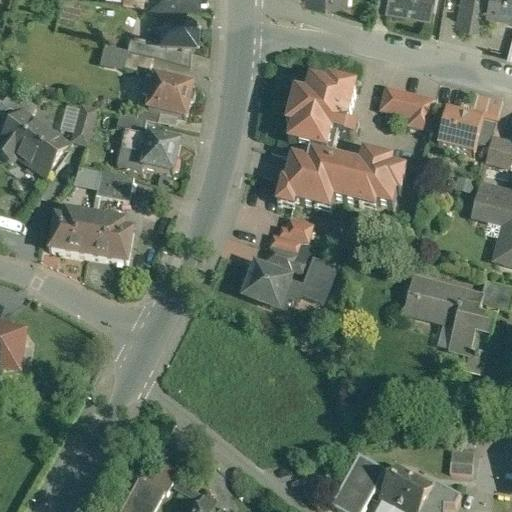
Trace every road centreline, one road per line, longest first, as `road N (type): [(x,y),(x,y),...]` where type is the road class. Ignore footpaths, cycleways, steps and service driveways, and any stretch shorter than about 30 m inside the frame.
road 1 (secondary): [(148,336),(212,191),(242,63),(244,17)]
road 2 (residential): [(244,17),(511,82)]
road 3 (residential): [(126,377),(310,511)]
road 4 (residential): [(0,267),(148,336)]
road 5 (secondary): [(55,511),(126,377)]
road 6 (unknown): [(177,273),(306,326)]
